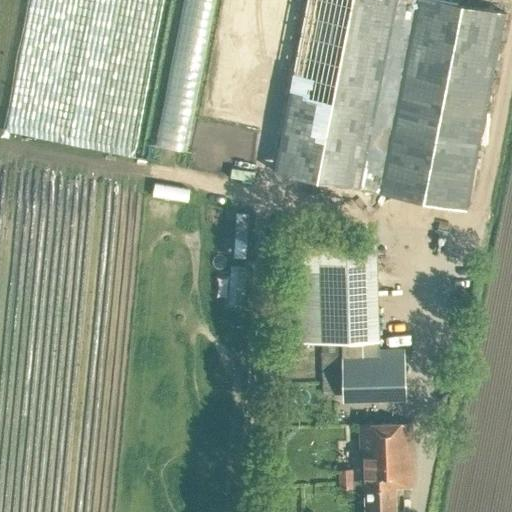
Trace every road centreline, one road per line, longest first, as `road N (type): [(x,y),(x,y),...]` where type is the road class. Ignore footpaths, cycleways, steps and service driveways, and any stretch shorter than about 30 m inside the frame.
road 1 (track): [(511,30),(476,212)]
road 2 (track): [(263,197),(145,169)]
